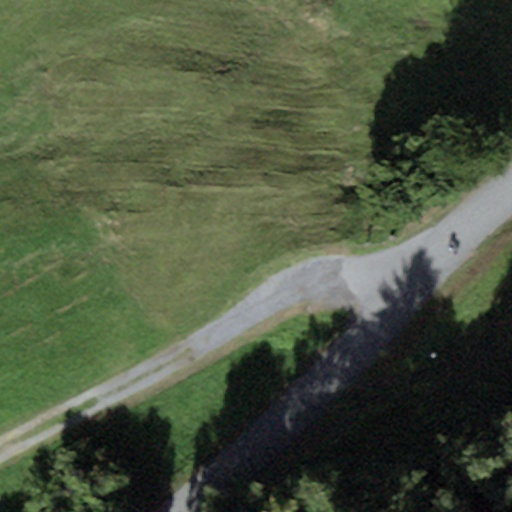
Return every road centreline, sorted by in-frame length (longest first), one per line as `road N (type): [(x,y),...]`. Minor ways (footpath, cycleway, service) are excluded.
road 1 (unclassified): [(176,511),(511,189)]
road 2 (track): [(403,299),(341,271),(285,283),(0,448)]
